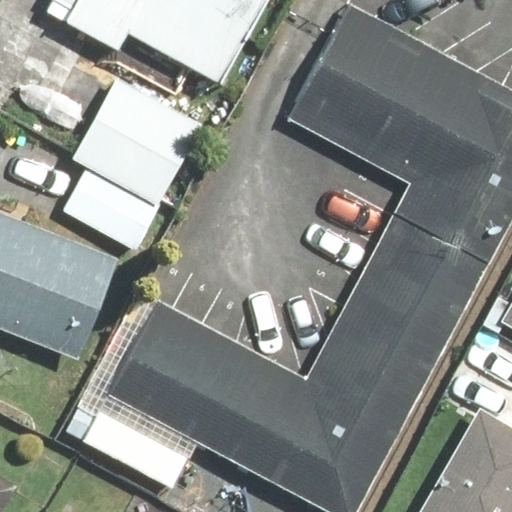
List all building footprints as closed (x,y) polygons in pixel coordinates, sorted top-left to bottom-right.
[(281,0),(57,0),(51,11),(127,52),(137,32),(235,85),(281,0)] [(160,315),(103,416),(274,511),(350,511),(511,225),(511,110),(343,16),(290,110),(405,175),(286,385),(160,315)] [(87,109),(27,72),(4,111),(64,148),(87,109)] [(209,124),(124,77),(79,157),(95,165),(165,204),(209,124)] [(146,253),(171,208),(165,204),(95,165),(69,210),(146,253)] [(0,323),(87,357),(126,256),(0,207),(0,323)] [(511,511),(511,423),(486,409),(424,511),(511,511)] [(0,511),(5,511),(20,487),(0,475),(0,511)]
